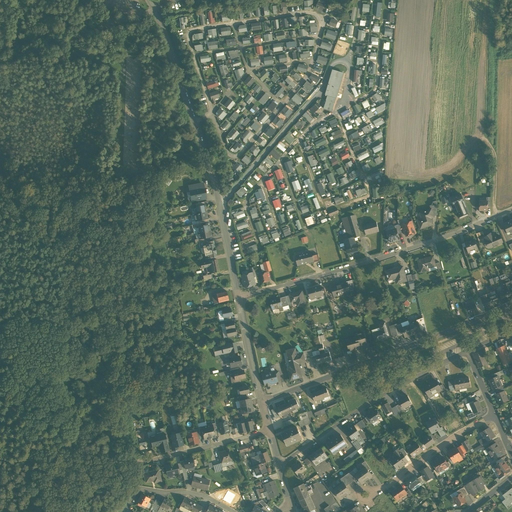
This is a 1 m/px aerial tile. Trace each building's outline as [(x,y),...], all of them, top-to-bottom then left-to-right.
[(318,0),(316,8),(323,10),(326,2),(321,0),(318,0)] [(337,7),(336,14),(343,16),(345,9),(337,7)] [(332,18),(331,21),(329,20),(327,25),(336,28),(339,21),(332,18)] [(252,30),(261,29),(261,22),(251,23),(252,30)] [(222,36),(231,35),(229,26),(220,28),(222,36)] [(209,38),(217,37),(216,29),(208,30),(209,38)] [(328,29),(325,37),(335,40),(338,33),(328,29)] [(237,45),(236,38),(226,40),(227,46),(237,45)] [(208,42),(208,49),(217,49),(217,41),(208,42)] [(273,48),(273,52),(283,50),(282,42),(273,44),(274,48),(273,48)] [(322,42),(320,47),(330,50),(332,45),(322,42)] [(228,52),(231,59),(240,56),(237,49),(228,52)] [(200,56),(201,63),(210,61),(209,54),(200,56)] [(316,62),(326,65),(328,58),(317,55),(316,62)] [(273,56),(264,57),(265,65),(274,64),(273,56)] [(297,70),(306,72),(308,66),(299,63),(297,70)] [(225,75),(225,73),(228,73),(226,64),(219,66),(221,76),(225,75)] [(282,73),(289,72),(287,65),(280,67),(282,73)] [(265,69),(260,73),(259,71),(256,73),(262,81),(270,76),(265,69)] [(325,95),(328,96),(335,98),(336,99),(339,88),(338,88),(343,73),(334,70),(333,74),(329,85),(328,85),(325,95)] [(359,74),(362,75),(362,71),(354,70),(353,82),(358,82),(359,74)] [(293,77),(299,81),(302,76),(296,72),(293,77)] [(276,73),(271,79),(275,83),(280,77),(276,73)] [(318,83),(320,78),(312,74),(310,79),(318,83)] [(243,81),(249,87),(256,80),(250,75),(243,81)] [(290,84),(288,86),(291,89),(293,86),(295,84),(287,77),(285,80),(290,84)] [(231,79),(224,81),(226,89),(233,87),(231,79)] [(218,80),(206,83),(208,89),(219,86),(218,80)] [(303,88),(308,93),(314,87),(307,81),(304,85),(305,86),(303,88)] [(258,93),(262,88),(257,84),(253,88),(258,93)] [(275,95),(278,98),(279,96),(282,98),(285,94),(283,92),(285,89),(283,87),(275,95)] [(216,102),(215,99),(220,97),(218,90),(209,93),(212,103),(216,102)] [(263,105),(270,97),(266,92),(258,100),(263,105)] [(292,99),(299,105),(304,100),(296,93),(292,99)] [(372,96),(376,102),(381,98),(377,93),(372,96)] [(249,94),(244,100),(249,104),(254,98),(249,94)] [(331,111),(335,98),(328,96),(324,109),(331,111)] [(230,110),(236,103),(230,98),(224,105),(230,110)] [(364,108),(370,106),(367,100),(362,102),(364,108)] [(266,107),(272,112),(278,105),(273,101),(266,107)] [(313,113),(321,107),(318,102),(310,108),(313,113)] [(249,110),(254,114),(259,109),(254,104),(249,110)] [(357,113),(361,111),(357,104),(353,106),(357,113)] [(375,108),(377,111),(373,113),(374,115),(387,109),(384,104),(375,108)] [(288,118),(293,112),(286,106),(281,112),(288,118)] [(222,120),(227,114),(220,108),(215,113),(222,120)] [(340,113),(343,119),(352,114),(349,109),(340,113)] [(234,121),(240,115),(235,111),(229,118),(234,121)] [(264,112),(258,118),(263,123),(269,117),(264,112)] [(306,112),(303,115),(310,122),(313,119),(306,112)] [(278,115),(272,121),(280,128),(285,122),(278,115)] [(245,120),(243,118),(237,125),(242,130),(251,120),(247,117),(245,120)] [(376,127),(384,123),(381,117),(373,121),(376,127)] [(336,118),(329,121),(332,128),(339,125),(336,118)] [(299,120),(295,124),(299,129),(303,125),(299,120)] [(222,125),(227,130),(231,125),(226,121),(222,125)] [(250,126),(256,131),(260,126),(255,121),(250,126)] [(362,128),(365,133),(372,129),(369,124),(362,128)] [(319,127),(322,134),(328,131),(324,125),(319,127)] [(271,126),(265,133),(270,138),(277,131),(271,126)] [(233,140),(239,133),(234,128),(228,135),(233,140)] [(244,143),(252,134),(247,129),(240,138),(244,143)] [(340,129),(331,133),(334,139),(343,135),(340,129)] [(351,140),(360,135),(358,131),(349,135),(351,140)] [(381,131),(373,134),(375,140),(383,137),(381,131)] [(284,138),(290,144),(295,140),(291,135),(292,134),(290,132),(284,138)] [(260,137),(257,140),(263,146),(267,143),(260,137)] [(325,137),(315,142),(317,147),(328,142),(325,137)] [(335,149),(346,144),(344,140),(333,145),(335,149)] [(230,149),(235,154),(242,146),(237,142),(230,149)] [(287,148),(280,142),(276,145),(284,152),(287,148)] [(355,151),(361,148),(359,142),(352,145),(355,151)] [(248,150),(256,156),(261,150),(253,144),(248,150)] [(375,153),(383,149),(380,144),(372,148),(375,153)] [(328,148),(318,152),(322,160),(326,159),(325,156),(330,154),(328,148)] [(274,149),(270,153),(277,160),(281,155),(274,149)] [(340,155),(343,160),(350,156),(347,151),(340,155)] [(357,155),(360,161),(369,156),(367,151),(357,155)] [(247,165),(252,160),(246,155),(242,160),(247,165)] [(308,157),(311,167),(318,164),(316,159),(313,160),(311,155),(308,157)] [(335,156),(330,159),(334,165),(338,163),(335,156)] [(380,156),(374,159),(377,165),(383,162),(380,156)] [(271,166),(274,163),(267,157),(264,160),(271,166)] [(292,160),(284,163),(288,173),(294,171),(292,164),(293,164),(292,160)] [(231,168),(238,175),(242,171),(240,170),(243,167),(237,162),(231,168)] [(367,163),(361,166),(364,172),(370,169),(367,163)] [(265,173),(267,170),(261,164),(258,167),(265,173)] [(336,169),(339,175),(345,172),(342,167),(336,169)] [(278,180),(284,178),(281,168),(274,171),(278,180)] [(357,169),(349,174),(352,179),(360,175),(357,169)] [(370,175),(372,180),(383,176),(381,170),(370,175)] [(258,181),(262,176),(258,172),(254,177),(258,181)] [(333,172),(327,174),(330,184),(336,182),(333,172)] [(340,179),(342,185),(349,183),(346,177),(340,179)] [(269,191),(275,188),(272,179),(265,181),(269,191)] [(295,191),(301,189),(298,180),(292,182),(295,191)] [(321,196),(326,194),(322,182),(317,184),(321,196)] [(190,187),(193,200),(205,198),(203,189),(195,191),(194,186),(190,187)] [(243,187),(236,192),(240,197),(247,192),(243,187)] [(355,191),(358,197),(367,193),(365,187),(355,191)] [(262,188),(258,189),(260,194),(257,195),(258,198),(261,197),(262,200),(266,199),(262,188)] [(456,209),(460,219),(468,215),(462,201),(463,200),(461,194),(451,198),(453,205),(451,206),(452,209),(453,209),(456,209)] [(274,208),(281,207),(280,199),(273,200),(274,208)] [(479,211),(488,211),(488,206),(488,201),(487,201),(479,201),(479,211)] [(194,208),(195,214),(206,212),(205,205),(205,206),(196,207),(194,208)] [(264,215),(271,213),(268,205),(261,207),(264,215)] [(233,211),(236,219),(246,216),(244,210),(236,213),(235,210),(233,211)] [(417,220),(420,229),(433,225),(431,218),(434,217),(432,212),(431,210),(420,214),(422,214),(423,219),(417,220)] [(208,219),(206,212),(195,214),(194,215),(196,221),(198,221),(207,219),(208,219)] [(342,219),(346,235),(347,239),(353,237),(354,239),(359,237),(357,228),(358,228),(354,215),(342,219)] [(308,226),(315,223),(312,216),(305,219),(308,226)] [(268,227),(276,226),(273,217),(266,219),(268,227)] [(510,232),(511,233),(511,232),(511,220),(503,224),(507,233),(510,232)] [(238,230),(249,227),(247,221),(236,224),(238,230)] [(261,221),(255,223),(257,232),(264,230),(261,221)] [(403,229),(406,236),(416,233),(412,222),(402,225),(403,227),(403,229)] [(363,226),(366,236),(379,232),(376,223),(363,226)] [(197,228),(198,233),(210,231),(209,225),(201,227),(197,227),(197,228)] [(282,229),(285,236),(291,234),(288,226),(282,229)] [(389,237),(391,243),(395,241),(395,240),(399,239),(398,234),(396,229),(387,232),(388,234),(387,235),(388,237),(389,237)] [(278,230),(271,232),(273,239),(279,238),(278,230)] [(211,237),(210,231),(198,233),(199,239),(203,238),(211,237)] [(251,231),(240,234),(242,240),(253,236),(251,231)] [(476,234),(479,241),(485,239),(485,238),(483,231),(476,234)] [(260,237),(263,244),(270,242),(266,234),(260,237)] [(485,239),(487,241),(492,247),(502,242),(499,236),(494,238),(490,234),(485,238),(485,239)] [(357,251),(354,239),(353,237),(347,239),(346,235),(343,236),(348,254),(357,251)] [(466,247),(468,251),(477,247),(474,240),(465,244),(466,247)] [(210,256),(211,258),(216,256),(214,245),(208,246),(204,247),(204,248),(206,257),(210,256)] [(248,253),(257,250),(256,245),(247,247),(248,253)] [(295,257),(298,266),(313,262),(312,256),(311,253),(295,257)] [(416,261),(419,274),(427,272),(427,269),(435,267),(434,265),(433,258),(424,261),(424,259),(416,261)] [(208,267),(210,273),(219,271),(217,260),(201,263),(202,268),(208,267)] [(263,263),(266,272),(272,270),(269,262),(263,263)] [(400,278),(401,283),(406,281),(403,267),(385,272),(388,281),(400,278)] [(244,284),(245,287),(255,285),(253,277),(252,273),(242,276),(243,280),(242,281),(243,283),(244,284)] [(261,282),(262,283),(269,281),(266,273),(260,275),(260,278),(261,282)] [(347,283),(349,290),(355,288),(353,280),(346,282),(346,284),(347,283)] [(503,285),(505,290),(508,289),(511,288),(509,282),(503,285)] [(338,294),(338,296),(339,295),(348,292),(347,291),(349,290),(347,283),(346,284),(332,288),(334,295),(338,294)] [(308,289),(311,299),(323,295),(321,289),(320,286),(308,289)] [(502,301),(511,297),(508,289),(505,290),(499,293),(502,301)] [(216,294),(218,303),(228,300),(226,291),(216,294)] [(298,301),(299,305),(305,304),(302,291),(289,295),(290,296),(291,302),(298,301)] [(491,293),(488,294),(492,305),(499,302),(496,295),(492,297),(491,293)] [(484,308),(492,305),(488,294),(480,297),(482,301),(481,301),(484,308)] [(270,301),(272,309),(278,308),(282,307),(280,300),(280,298),(270,301)] [(282,307),(288,305),(287,298),(280,300),(282,307)] [(478,311),(475,304),(467,308),(470,314),(478,311)] [(222,311),(223,318),(229,316),(232,316),(230,309),(222,311)] [(417,322),(420,330),(425,328),(423,318),(416,321),(417,322)] [(401,333),(404,332),(402,328),(410,325),(409,322),(408,321),(397,325),(399,329),(400,333),(401,333)] [(224,324),(226,330),(235,328),(233,322),(230,322),(224,324)] [(410,325),(413,335),(414,334),(413,333),(416,332),(416,333),(421,332),(420,330),(417,322),(410,325)] [(390,337),(386,325),(380,327),(381,331),(373,334),(375,342),(381,340),(390,337)] [(406,337),(413,335),(410,325),(402,328),(404,332),(406,337)] [(236,335),(235,328),(226,330),(227,337),(233,336),(236,335)] [(350,347),(351,351),(360,348),(360,346),(367,344),(364,333),(358,335),(358,336),(348,339),(347,342),(348,348),(350,347)] [(223,353),(223,354),(229,352),(231,351),(231,353),(237,352),(236,347),(235,343),(231,344),(230,343),(225,344),(225,345),(222,346),(223,353)] [(261,343),(256,346),(260,351),(265,347),(261,343)] [(325,353),(323,345),(321,346),(322,354),(325,362),(332,360),(329,352),(325,353)] [(213,348),(215,355),(223,353),(222,346),(213,348)] [(496,349),(504,365),(511,362),(511,361),(507,353),(504,346),(496,349)] [(288,369),(291,380),(302,377),(299,364),(298,361),(296,355),(297,355),(295,349),(286,351),(289,362),(292,361),(293,368),(291,368),(288,369)] [(312,351),(303,353),(305,359),(314,356),(312,351)] [(473,355),(476,363),(485,359),(482,351),(473,355)] [(305,360),(305,359),(303,353),(297,355),(296,355),(298,361),(305,360)] [(318,364),(325,362),(322,354),(320,355),(316,356),(318,364)] [(240,357),(228,359),(230,367),(241,364),(240,357)] [(476,363),(479,368),(487,364),(485,359),(476,363)] [(233,373),(234,373),(235,380),(240,379),(245,378),(243,370),(239,371),(237,372),(233,373)] [(262,374),(265,387),(270,386),(270,384),(277,383),(277,384),(278,384),(275,373),(275,372),(267,374),(267,373),(262,374)] [(496,388),(500,386),(498,381),(500,380),(498,377),(498,376),(495,377),(489,380),(493,389),(496,388)] [(454,381),(455,390),(459,389),(466,388),(470,387),(468,378),(454,380),(454,381)] [(424,388),(428,396),(433,394),(440,390),(441,390),(439,386),(436,380),(431,383),(432,384),(428,387),(428,386),(424,388)] [(238,388),(240,395),(246,394),(249,393),(247,386),(238,388)] [(326,389),(319,391),(322,400),(325,399),(324,398),(329,396),(326,389)] [(321,400),(322,400),(319,391),(312,394),(314,401),(321,399),(321,400)] [(495,395),(499,404),(508,400),(506,397),(505,397),(503,392),(498,394),(495,395)] [(399,401),(404,409),(412,404),(408,397),(405,399),(404,398),(399,401)] [(239,401),(241,408),(251,405),(250,399),(247,399),(240,401),(239,401)] [(289,403),(286,404),(290,412),(292,411),(297,409),(299,407),(296,400),(289,403)] [(474,413),(480,411),(481,410),(478,401),(470,405),(472,409),(474,413)] [(337,402),(325,407),(326,410),(338,405),(337,402)] [(381,406),(386,415),(392,411),(391,409),(387,403),(381,406)] [(287,413),(290,412),(286,404),(276,409),(280,417),(282,415),(287,413)] [(253,411),(251,405),(241,408),(242,414),(248,412),(253,411)] [(394,416),(400,413),(396,406),(391,409),(392,411),(394,416)] [(367,416),(371,422),(375,420),(376,420),(377,421),(379,419),(381,417),(377,410),(367,416)] [(481,414),(480,411),(474,413),(468,415),(470,419),(475,417),(475,416),(481,414)] [(299,415),(301,421),(309,418),(307,412),(299,415)] [(309,418),(301,421),(298,422),(300,427),(311,423),(309,418)] [(426,423),(432,433),(437,430),(439,429),(439,428),(434,419),(426,423)] [(356,424),(360,430),(366,426),(362,420),(356,424)] [(251,421),(244,423),(246,432),(253,430),(252,425),(251,421)] [(219,428),(221,434),(229,432),(228,428),(226,423),(223,423),(222,422),(218,423),(219,428)] [(239,433),(246,432),(244,423),(237,424),(238,428),(239,431),(239,433)] [(212,425),(207,426),(201,427),(202,432),(204,440),(210,439),(215,437),(213,429),(212,425)] [(356,439),(361,436),(358,432),(354,426),(346,431),(353,441),(356,439)] [(281,435),(286,446),(302,438),(297,427),(281,435)] [(158,433),(159,437),(160,436),(164,435),(164,436),(167,435),(165,428),(160,429),(160,432),(158,433)] [(486,442),(489,440),(495,437),(489,428),(481,433),(483,438),(486,442)] [(360,430),(358,432),(361,436),(356,439),(358,442),(365,437),(360,430)] [(187,435),(190,444),(198,442),(197,440),(196,433),(187,435)] [(183,445),(180,434),(171,436),(173,443),(173,444),(176,443),(177,446),(183,445)] [(326,444),(333,454),(347,445),(341,435),(326,444)] [(160,445),(162,451),(167,450),(166,443),(164,437),(160,438),(160,436),(159,437),(151,439),(153,446),(160,445)] [(423,442),(427,448),(434,442),(430,437),(427,439),(423,442)] [(352,442),(358,451),(362,448),(358,442),(356,439),(353,441),(352,442)] [(462,444),(462,445),(465,449),(467,448),(468,449),(471,448),(467,441),(462,444)] [(486,449),(489,455),(499,448),(496,443),(490,447),(486,449)] [(408,451),(413,458),(422,451),(417,444),(414,446),(408,450),(409,451),(408,451)] [(238,448),(240,454),(244,452),(248,451),(247,445),(238,448)] [(466,452),(465,449),(462,445),(457,448),(461,455),(466,452)] [(309,456),(316,465),(327,457),(321,448),(309,456)] [(453,457),(455,462),(461,458),(455,448),(448,452),(451,458),(453,457)] [(503,454),(499,448),(489,455),(493,460),(496,458),(503,454)] [(219,454),(221,463),(222,463),(232,460),(229,450),(224,451),(225,452),(219,454)] [(347,457),(351,462),(360,455),(357,450),(347,457)] [(257,456),(254,457),(258,465),(262,463),(269,460),(266,452),(261,454),(257,456)] [(401,453),(396,457),(403,465),(408,462),(404,457),(401,453)] [(397,469),(403,465),(396,457),(391,460),(394,464),(397,469)] [(443,457),(438,460),(443,470),(448,467),(448,466),(446,463),(443,457)] [(193,466),(194,466),(193,460),(192,458),(183,461),(184,466),(181,467),(182,470),(182,472),(182,473),(186,472),(185,469),(193,466)] [(438,473),(438,472),(443,470),(438,460),(432,463),(436,469),(438,473)] [(365,467),(367,471),(370,469),(365,461),(362,464),(365,468),(365,467)] [(494,467),(497,472),(506,466),(503,461),(497,464),(494,467)] [(213,466),(215,472),(222,470),(222,467),(220,463),(213,466)] [(262,466),(262,463),(258,465),(254,467),(255,472),(257,475),(261,473),(266,471),(263,466),(262,466)] [(292,469),(298,475),(301,473),(306,470),(300,463),(292,469)] [(165,467),(168,476),(168,475),(174,473),(174,474),(179,473),(178,471),(177,465),(173,466),(172,465),(165,467)] [(509,471),(506,466),(497,472),(500,477),(504,474),(509,471)] [(362,484),(363,484),(364,483),(364,482),(369,479),(370,479),(371,478),(371,477),(367,471),(365,467),(365,468),(355,474),(357,478),(362,484)] [(423,475),(426,480),(433,476),(428,467),(421,471),(423,475)] [(154,481),(154,483),(161,481),(158,471),(158,470),(157,470),(144,474),(146,483),(154,481)] [(353,470),(343,477),(349,484),(357,478),(355,474),(353,470)] [(411,488),(419,482),(417,479),(415,476),(406,482),(408,485),(411,488)] [(191,486),(207,490),(209,481),(200,479),(193,477),(191,486)] [(346,486),(349,484),(343,477),(340,479),(343,483),(346,486)] [(478,478),(472,481),(478,491),(484,487),(481,483),(478,478)] [(268,494),(270,498),(279,495),(277,491),(274,485),(275,485),(273,481),(264,484),(266,488),(267,488),(269,494),(268,494)] [(472,495),(478,491),(472,481),(466,485),(470,491),(472,495)] [(421,485),(419,482),(411,488),(413,491),(421,485)] [(343,483),(338,486),(345,496),(347,494),(348,494),(350,494),(350,492),(346,486),(343,483)] [(310,485),(305,488),(304,484),(294,488),(300,501),(309,496),(309,495),(307,491),(311,489),(312,489),(310,485)] [(391,493),(397,501),(407,493),(406,492),(401,485),(391,493)] [(328,488),(333,495),(336,493),(333,490),(334,490),(331,486),(328,488)] [(343,497),(345,496),(338,486),(334,490),(333,490),(336,493),(340,499),(341,499),(342,498),(343,497)] [(467,492),(464,487),(459,490),(461,494),(461,493),(463,498),(469,495),(467,492)] [(235,495),(228,490),(223,500),(230,504),(235,495)] [(461,493),(461,494),(455,497),(453,498),(455,500),(454,502),(455,503),(456,503),(458,507),(466,502),(463,498),(461,493)] [(138,503),(145,506),(147,502),(148,503),(148,502),(150,499),(141,495),(137,503),(138,503)] [(304,511),(308,511),(309,511),(314,510),(315,509),(310,496),(309,496),(300,501),(304,511)] [(184,507),(189,510),(193,503),(190,502),(190,501),(184,498),(180,506),(184,508),(184,507)] [(160,506),(164,508),(165,507),(168,509),(169,507),(171,503),(164,499),(162,503),(160,506)] [(502,503),(508,509),(511,506),(510,503),(509,502),(507,499),(502,503)] [(151,509),(154,511),(159,501),(156,500),(151,509)] [(196,504),(193,503),(189,510),(193,511),(199,511),(202,507),(196,504)]
